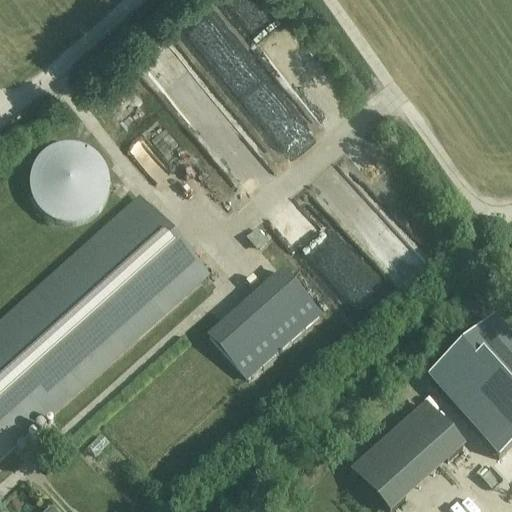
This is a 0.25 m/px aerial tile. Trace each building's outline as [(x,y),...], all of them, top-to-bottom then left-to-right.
[(203,6),(181,25),(221,70),(242,51),(203,6)] [(163,38),(141,60),(171,91),(193,69),(163,38)] [(307,60),(291,75),(313,98),(329,83),(307,60)] [(147,141),(136,156),(169,182),(181,167),(147,141)] [(48,155),(41,160),(35,170),(31,180),(30,191),(33,202),(38,212),(46,220),(56,226),(67,228),(78,228),(89,224),(98,217),(105,208),(109,198),(110,187),(108,175),(103,165),(95,157),(85,151),(74,149),(65,149),(57,151),(48,155)] [(139,202),(0,326),(0,461),(206,277),(206,278),(207,277),(139,202)] [(341,300),(347,295),(360,314),(382,298),(356,260),(327,280),(341,300)] [(205,334),(245,383),(320,321),(280,272),(205,334)] [(511,346),(504,338),(439,397),(509,476),(511,473),(511,346)] [(342,472),(376,511),(383,511),(460,446),(423,403),(342,472)] [(97,457),(111,445),(103,436),(89,449),(97,457)] [(465,489),(454,498),(464,511),(476,511),(480,509),(465,489)]
